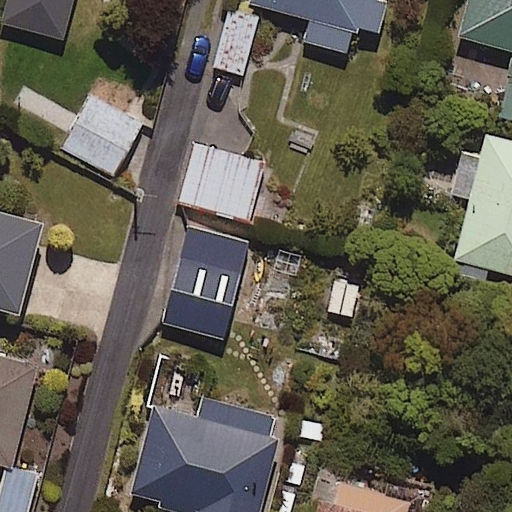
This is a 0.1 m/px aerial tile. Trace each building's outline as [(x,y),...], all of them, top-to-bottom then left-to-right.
[(6,0),(0,22),(62,39),(72,0),(6,0)] [(248,0),(248,2),(310,19),(304,42),(345,53),(352,26),(377,32),(385,2),(378,0),(248,0)] [(511,0),(467,0),(458,37),(511,51),(511,60),(497,117),(511,120),(511,0)] [(258,16),(227,8),(212,67),(242,75),(258,16)] [(79,84),(53,134),(115,167),(141,117),(79,84)] [(181,134),(166,193),(241,213),(257,153),(181,134)] [(511,140),(485,134),(480,156),(458,151),(448,193),(470,198),(455,260),(511,274),(511,140)] [(0,309),(16,314),(41,224),(0,212),(0,309)] [(248,241),(188,225),(161,322),(221,339),(248,241)] [(0,343),(0,451),(7,453),(31,351),(0,343)] [(198,398),(194,416),(153,406),(131,494),(196,511),(257,511),(282,419),(198,398)] [(0,511),(17,511),(31,467),(0,457),(0,511)] [(406,511),(410,500),(322,479),(313,511),(406,511)]
